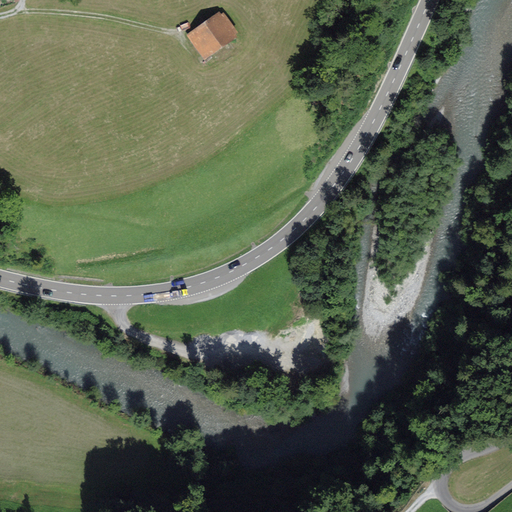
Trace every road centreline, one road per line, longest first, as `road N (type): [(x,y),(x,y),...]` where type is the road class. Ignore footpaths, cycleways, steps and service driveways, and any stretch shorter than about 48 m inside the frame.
road 1 (primary): [(429,0),(351,160),(315,208),(257,256),(158,293),(83,294),(0,278)]
road 2 (track): [(194,54),(174,34),(112,18),(0,15)]
road 3 (unclassified): [(511,485),(465,511),(441,488),(451,464),(511,433)]
road 4 (track): [(244,352),(200,353),(135,332),(120,319),(117,295)]
